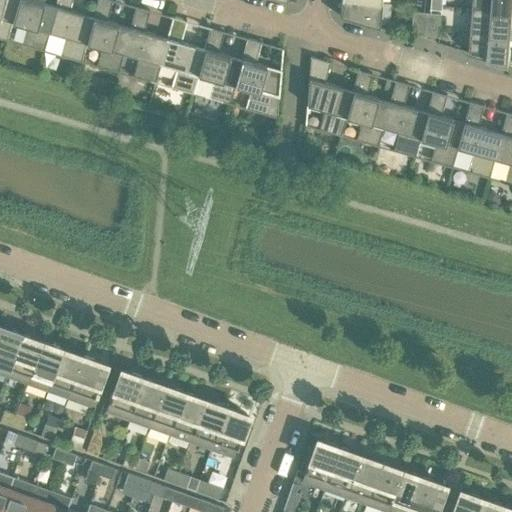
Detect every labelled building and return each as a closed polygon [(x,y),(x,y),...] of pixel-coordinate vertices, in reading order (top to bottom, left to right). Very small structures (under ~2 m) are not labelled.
[(16,0),(0,0),(0,37),(6,39),(16,0)] [(56,5),(55,5),(38,0),(16,0),(6,39),(43,50),(56,5)] [(93,15),(92,15),(69,9),(71,0),(56,0),(55,5),(56,5),(43,50),(80,61),(93,15)] [(130,26),(129,26),(106,19),(111,0),(96,0),(92,15),(93,15),(80,61),(117,71),(130,26)] [(379,26),(381,0),(380,0),(340,0),(339,15),(379,26)] [(441,9),(441,0),(430,0),(430,8),(441,9)] [(511,11),(511,0),(473,0),(473,8),(511,11)] [(167,37),(166,36),(143,30),(149,9),(135,5),(129,26),(130,26),(117,71),(155,82),(167,37)] [(511,35),(511,23),(511,11),(473,8),(471,32),(511,35)] [(424,35),(426,12),(412,11),(410,34),(424,35)] [(440,13),(426,12),(424,35),(438,36),(440,13)] [(204,47),(180,40),(186,20),(172,16),(166,36),(167,37),(155,82),(191,92),(197,73),(204,47)] [(204,47),(197,73),(212,78),(207,97),(229,103),(241,58),(218,51),(224,30),(210,26),(204,47)] [(509,63),(511,35),(471,32),(469,52),(509,63)] [(247,37),(241,58),(229,103),(277,117),(280,69),(255,62),(261,41),(247,37)] [(352,89),(324,81),(330,60),(310,55),(309,56),(310,56),(305,123),(304,124),(340,135),(352,89)] [(390,100),(389,100),(366,93),(372,72),(358,68),(352,89),(340,135),(377,145),(390,100)] [(212,78),(197,73),(191,92),(207,97),(212,78)] [(427,110),(426,110),(403,104),(409,83),(395,79),(389,100),(390,100),(377,145),(414,156),(427,110)] [(464,121),(463,121),(440,114),(446,94),(432,90),(426,110),(427,110),(414,156),(451,166),(464,121)] [(501,132),(500,131),(477,125),(483,104),(469,100),(463,121),(464,121),(451,166),(488,177),(501,132)] [(511,112),(506,111),(500,131),(501,132),(488,177),(511,183),(511,112)] [(0,372),(6,375),(21,332),(0,325),(0,326),(0,372)] [(26,382),(41,339),(21,332),(6,375),(26,382)] [(46,389),(61,347),(41,339),(26,382),(46,389)] [(67,396),(82,354),(61,347),(46,389),(67,396)] [(103,362),(82,354),(67,396),(90,405),(101,373),(99,372),(103,362)] [(128,418),(143,376),(122,368),(118,379),(116,378),(105,410),(128,418)] [(149,425),(164,383),(143,376),(128,418),(149,425)] [(169,433),(184,390),(164,383),(149,425),(169,433)] [(189,440),(204,398),(184,390),(169,433),(189,440)] [(210,447),(225,405),(204,398),(189,440),(210,447)] [(246,412),(225,405),(210,447),(233,455),(244,424),(242,423),(246,412)] [(0,420),(11,424),(15,413),(3,409),(0,418),(0,420)] [(27,417),(15,413),(11,424),(22,428),(27,417)] [(40,435),(52,439),(56,427),(44,423),(40,435)] [(23,447),(26,436),(16,432),(12,443),(23,447)] [(80,449),(84,437),(72,433),(68,445),(80,449)] [(37,440),(26,436),(23,447),(33,450),(37,440)] [(324,488),(339,446),(318,438),(314,448),(312,448),(301,480),(324,488)] [(101,443),(89,439),(85,451),(97,455),(101,443)] [(61,460),(65,450),(55,446),(51,457),(61,460)] [(345,495),(360,453),(339,446),(324,488),(345,495)] [(76,454),(65,450),(61,460),(72,464),(76,454)] [(134,468),(138,456),(126,452),(122,464),(134,468)] [(365,502),(380,460),(360,453),(345,495),(365,502)] [(149,461),(138,456),(134,468),(145,472),(149,461)] [(99,474),(103,463),(91,459),(87,470),(99,474)] [(385,510),(400,467),(380,460),(365,502),(385,510)] [(114,467),(103,463),(99,474),(111,478),(114,467)] [(174,482),(178,471),(167,467),(163,478),(174,482)] [(391,511),(407,511),(421,475),(400,467),(385,510),(391,511)] [(0,511),(13,476),(0,471),(0,511)] [(190,475),(178,471),(174,482),(186,486),(190,475)] [(135,487),(139,476),(128,472),(124,483),(135,487)] [(442,482),(421,475),(407,511),(433,511),(440,493),(438,493),(442,482)] [(21,511),(32,483),(13,476),(0,511),(21,511)] [(151,480),(139,476),(135,487),(147,491),(151,480)] [(199,478),(195,490),(218,498),(222,486),(199,478)] [(43,511),(51,490),(32,483),(21,511),(43,511)] [(172,500),(175,489),(164,485),(160,496),(172,500)] [(187,493),(175,489),(172,500),(183,504),(187,493)] [(476,511),(482,497),(461,489),(457,499),(455,499),(450,511),(476,511)] [(70,497),(51,490),(43,511),(64,511),(67,505),(70,497)] [(499,511),(503,504),(482,497),(476,511),(499,511)] [(206,511),(207,511),(211,502),(200,498),(196,508),(206,511)] [(220,511),(223,506),(211,502),(207,511),(220,511)] [(105,511),(107,510),(88,503),(85,511),(105,511)]
